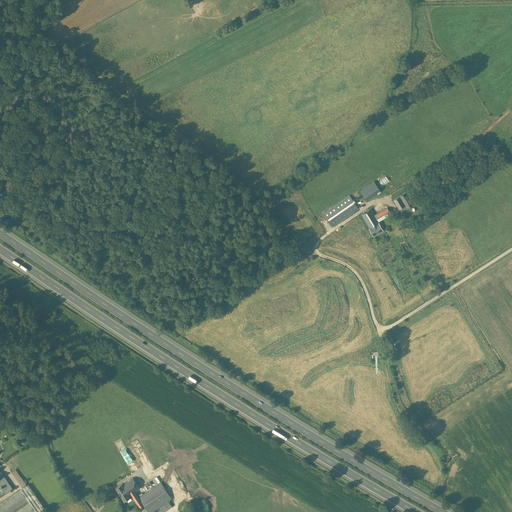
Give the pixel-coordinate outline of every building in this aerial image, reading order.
[(328,157),(335,151),(329,145),(323,151),(328,157)] [(366,199),(380,191),(374,181),(360,190),(366,199)] [(414,205),(407,192),(399,196),(393,200),(399,209),(401,212),(414,205)] [(421,196),(424,202),(430,198),(431,197),(428,192),(421,196)] [(359,209),(349,195),(323,213),(332,227),(359,209)] [(412,214),(415,219),(426,213),(422,207),(421,207),(422,208),(420,209),(412,214)] [(371,209),(361,215),(369,228),(369,229),(373,236),(383,230),(377,220),(378,219),(379,219),(390,212),(387,208),(376,214),(376,215),(375,216),(371,209)] [(15,469),(11,472),(22,487),(26,484),(15,469)] [(13,489),(3,474),(0,476),(0,485),(6,494),(13,489)] [(133,479),(123,485),(123,484),(122,485),(130,498),(131,499),(132,498),(139,508),(144,506),(139,497),(135,492),(140,489),(133,479)] [(161,483),(139,497),(144,506),(147,511),(152,511),(168,502),(172,499),(161,483)] [(28,485),(20,491),(28,502),(29,503),(34,511),(40,511),(45,509),(28,485)] [(130,498),(122,485),(116,489),(124,502),(130,498)] [(20,491),(0,504),(0,511),(13,511),(28,502),(20,491)] [(207,511),(208,511),(209,508),(208,506),(207,503),(204,502),(202,501),(199,502),(197,504),(195,506),(195,508),(195,511),(207,511)] [(168,502),(152,511),(165,511),(172,508),(168,502)] [(34,511),(29,503),(16,511),(34,511)]
